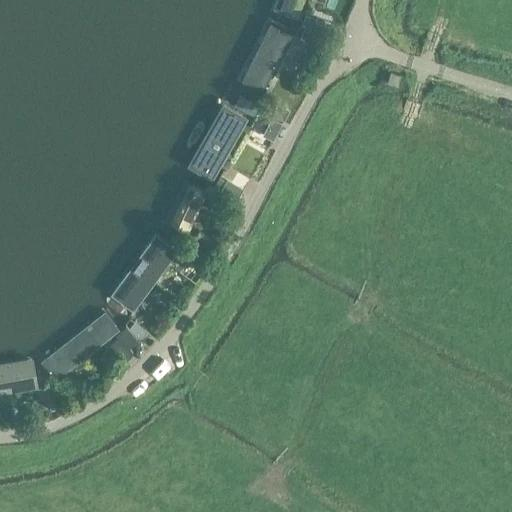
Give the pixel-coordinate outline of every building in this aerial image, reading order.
[(279,0),(276,10),(302,20),(310,0),(279,0)] [(273,23),(243,82),(265,92),(294,33),(273,23)] [(314,45),(319,34),(304,26),(299,37),(314,45)] [(387,81),(396,84),(399,75),(390,72),(387,81)] [(223,100),(186,163),(210,177),(247,114),(223,100)] [(234,200),(242,187),(228,179),(221,192),(234,200)] [(186,181),(166,223),(188,234),(209,192),(186,181)] [(164,233),(111,304),(129,317),(182,246),(164,233)] [(106,311),(40,362),(55,381),(120,330),(106,311)] [(135,319),(130,326),(139,338),(147,334),(150,331),(135,319)] [(126,326),(116,335),(129,349),(138,341),(126,326)] [(33,358),(0,363),(0,394),(39,388),(33,358)] [(53,399),(50,387),(37,391),(41,403),(53,399)]
